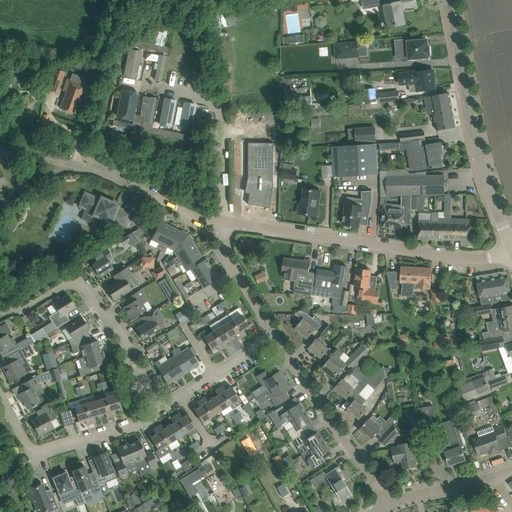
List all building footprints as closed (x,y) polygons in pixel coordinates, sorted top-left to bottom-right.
[(361,0),(362,1),(367,0),(369,0),(371,8),(384,5),(388,27),(395,26),(405,24),(402,9),(417,6),(415,0),(400,0),(401,2),(394,3),(393,0),(361,0)] [(226,15),(214,16),(216,28),(227,27),(226,15)] [(322,27),(326,24),(325,18),(320,16),(316,19),(316,25),(322,27)] [(182,20),(180,26),(190,28),(191,22),(182,20)] [(129,40),(128,46),(167,53),(168,47),(163,46),(168,29),(152,25),(147,43),(129,40)] [(83,44),(91,46),(94,38),(86,35),(83,44)] [(305,36),(284,38),(285,45),(305,42),(305,36)] [(403,53),(404,53),(409,53),(410,58),(428,57),(428,55),(430,55),(430,48),(427,48),(427,41),(416,41),(416,38),(395,40),(395,48),(399,47),(399,49),(399,50),(400,50),(400,51),(401,52),(402,53),(403,53)] [(359,51),(360,48),(367,48),(367,42),(335,44),(336,58),(359,57),(359,51)] [(124,76),(136,78),(141,52),(129,49),(124,76)] [(166,56),(159,55),(158,62),(155,61),(154,69),(156,70),(154,80),(161,82),(166,56)] [(55,68),(49,85),(60,88),(66,71),(55,68)] [(408,73),(409,84),(411,92),(417,91),(435,89),(433,70),(408,73)] [(283,77),(284,113),(291,113),(290,99),(291,99),(291,77),(283,77)] [(60,109),(75,114),(84,86),(66,79),(62,90),(66,92),(60,109)] [(378,94),(376,94),(375,88),(365,90),(365,91),(361,91),(361,97),(361,98),(359,98),(359,101),(362,100),(363,104),(366,104),(366,105),(380,103),(380,102),(399,100),(398,91),(378,94)] [(133,121),(138,93),(122,90),(117,118),(133,121)] [(449,93),(439,95),(425,97),(428,113),(434,111),(437,130),(455,127),(449,93)] [(313,95),(293,96),(294,107),(313,106),(313,95)] [(142,102),(140,112),(147,113),(145,123),(152,124),(157,99),(150,97),(149,103),(142,102)] [(163,98),(158,124),(170,126),(175,100),(163,98)] [(189,130),(194,104),(182,102),(178,127),(189,130)] [(132,124),(122,122),(113,120),(112,126),(191,142),(192,136),(170,131),(163,130),(151,128),(151,124),(143,122),(144,116),(134,115),(132,124)] [(355,128),(356,144),(376,143),(375,127),(355,128)] [(400,136),(401,142),(417,141),(426,139),(425,132),(400,136)] [(401,142),(402,147),(403,151),(407,150),(410,172),(443,166),(441,155),(444,155),(441,143),(424,146),(424,147),(418,148),(417,141),(401,142)] [(245,189),(250,190),(249,194),(247,204),(248,204),(270,208),(273,186),(274,145),(274,143),(262,143),(259,143),(248,143),(247,180),(245,189)] [(332,147),(334,177),(378,174),(376,144),(332,147)] [(281,177),(296,180),(298,171),(291,170),(292,165),(284,164),(281,177)] [(404,195),(404,196),(411,196),(411,195),(445,194),(444,175),(386,176),(386,171),(380,172),(381,195),(404,195)] [(320,191),(310,190),(304,189),(300,214),(316,216),(320,191)] [(346,227),(351,228),(352,226),(359,227),(361,213),(370,214),(372,200),(372,191),(362,191),(362,200),(362,203),(355,202),(354,205),(346,204),(343,224),(345,225),(346,227)] [(94,225),(103,229),(107,220),(110,222),(112,218),(116,220),(115,221),(125,226),(130,214),(120,209),(120,210),(116,209),(118,205),(111,202),(101,198),(100,201),(97,200),(98,199),(85,194),(80,206),(92,211),(93,210),(95,211),(94,215),(98,216),(94,225)] [(404,198),(402,198),(403,207),(412,207),(411,196),(404,196),(404,198)] [(383,210),(381,226),(389,227),(389,229),(402,230),(404,209),(391,208),(391,210),(383,210)] [(418,239),(444,240),(445,219),(445,213),(432,213),(432,221),(418,221),(418,239)] [(7,226),(13,230),(18,221),(12,217),(7,226)] [(445,219),(444,240),(461,240),(461,245),(473,245),(473,219),(445,219)] [(160,251),(171,227),(160,222),(151,239),(158,243),(156,249),(160,251)] [(173,250),(187,235),(171,227),(160,251),(165,253),(167,247),(173,250)] [(141,228),(133,232),(139,242),(140,244),(144,241),(140,235),(144,233),(141,228)] [(139,242),(133,232),(119,241),(122,246),(129,242),(132,247),(139,242)] [(172,265),(174,263),(196,249),(187,235),(173,250),(177,256),(172,259),(167,263),(170,267),(172,265)] [(252,245),(243,241),(240,248),(249,252),(252,245)] [(105,257),(97,262),(92,265),(99,277),(113,269),(108,260),(112,257),(106,248),(93,256),(94,257),(102,252),(105,257)] [(187,271),(191,268),(203,260),(196,249),(174,263),(177,267),(182,264),(187,271)] [(142,267),(154,268),(155,257),(143,256),(142,267)] [(203,260),(191,268),(203,287),(218,278),(206,258),(203,260)] [(283,278),(286,279),(296,280),(294,293),(304,295),(311,296),(313,283),(307,282),(310,261),(304,260),(304,262),(298,261),(298,260),(293,259),(293,260),(285,259),(282,272),(284,272),(283,278)] [(177,273),(172,265),(170,267),(166,269),(171,276),(177,273)] [(344,285),(345,277),(347,267),(335,265),(334,272),(318,269),(316,279),(317,279),(315,287),(322,288),(335,290),(333,305),(333,306),(332,310),(345,312),(346,305),(347,305),(349,292),(343,291),(344,285)] [(126,267),(122,270),(113,276),(117,281),(106,288),(110,294),(109,295),(112,300),(113,299),(114,300),(138,285),(126,267)] [(156,280),(160,278),(165,287),(171,283),(161,267),(151,273),(156,280)] [(357,269),(356,278),(355,286),(360,286),(358,300),(378,302),(379,291),(368,290),(371,270),(370,270),(369,268),(364,267),(363,269),(357,269)] [(401,283),(403,283),(403,289),(402,289),(401,296),(413,297),(414,290),(418,290),(418,288),(430,289),(431,272),(419,271),(420,268),(402,267),(401,283)] [(254,276),(258,285),(267,281),(263,272),(254,276)] [(506,276),(492,279),(494,291),(510,288),(508,278),(506,276)] [(173,280),(179,289),(183,287),(177,277),(173,280)] [(478,281),(480,293),(494,291),(492,279),(478,281)] [(169,301),(177,296),(171,287),(164,292),(169,301)] [(494,291),(480,293),(480,295),(469,297),(471,304),(481,302),(482,305),(502,301),(511,299),(511,297),(510,288),(494,291)] [(140,289),(137,291),(127,298),(130,304),(123,308),(130,319),(139,314),(146,309),(142,304),(147,301),(140,289)] [(440,300),(439,293),(439,291),(432,291),(433,303),(441,302),(440,300)] [(51,322),(43,328),(47,335),(56,329),(61,326),(69,320),(65,314),(76,307),(68,294),(53,304),(57,311),(48,317),(51,322)] [(347,313),(357,314),(358,306),(348,304),(347,313)] [(487,305),(471,308),(472,317),(489,313),(487,305)] [(511,305),(491,310),(493,321),(511,317),(511,305)] [(175,314),(180,324),(192,316),(187,307),(175,314)] [(156,309),(151,312),(143,317),(146,323),(137,329),(144,340),(160,330),(156,325),(163,320),(156,309)] [(296,313),(295,314),(296,315),(295,315),(296,316),(297,316),(303,321),(296,328),(302,333),(301,334),(306,338),(307,337),(308,338),(314,330),(316,332),(323,323),(315,316),(313,318),(307,313),(296,313)] [(241,315),(231,320),(241,337),(246,334),(243,330),(249,327),(241,315)] [(68,341),(70,344),(83,340),(90,338),(87,329),(90,327),(89,328),(82,317),(74,323),(66,328),(72,338),(68,341)] [(511,317),(493,321),(489,322),(492,333),(483,335),(484,341),(504,337),(503,331),(511,329),(511,317)] [(231,320),(222,326),(230,339),(235,336),(237,340),(241,337),(231,320)] [(19,348),(12,337),(8,339),(6,335),(11,332),(6,323),(0,326),(0,352),(3,357),(19,348)] [(326,324),(319,332),(322,334),(324,336),(327,333),(331,328),(326,324)] [(222,326),(213,332),(223,348),(227,346),(225,342),(230,339),(222,326)] [(455,328),(448,329),(446,329),(447,335),(448,335),(451,348),(452,348),(456,347),(455,344),(456,344),(454,334),(456,333),(455,328)] [(223,348),(213,332),(208,335),(205,330),(199,334),(202,340),(204,338),(211,351),(216,347),(219,351),(223,348)] [(47,335),(51,340),(57,336),(54,331),(47,335)] [(317,339),(316,341),(309,348),(321,358),(328,349),(322,343),(326,338),(324,336),(322,334),(317,340),(317,339)] [(348,339),(342,334),(333,344),(339,349),(348,339)] [(26,338),(29,344),(34,342),(30,335),(26,338)] [(435,337),(437,349),(446,348),(443,335),(435,337)] [(159,340),(162,345),(169,341),(166,336),(159,340)] [(482,351),(503,347),(506,346),(504,337),(484,341),(480,342),(482,351)] [(81,351),(83,357),(103,351),(101,352),(97,340),(85,345),(83,340),(70,344),(73,354),(81,351)] [(156,342),(154,344),(145,349),(148,354),(157,349),(159,347),(156,342)] [(363,344),(350,358),(351,359),(358,365),(371,352),(374,350),(373,348),(367,343),(365,345),(363,344)] [(511,343),(508,345),(506,346),(503,347),(500,348),(504,360),(511,356),(511,343)] [(29,344),(11,354),(15,361),(2,368),(10,382),(25,374),(22,367),(28,364),(25,359),(34,354),(29,344)] [(456,347),(452,348),(453,357),(462,355),(460,346),(456,347)] [(179,348),(175,350),(188,370),(199,364),(189,348),(182,353),(179,348)] [(329,361),(322,368),(334,378),(343,368),(344,369),(348,365),(340,358),(344,353),(340,349),(335,355),(330,360),(329,361)] [(175,350),(165,357),(178,377),(188,370),(175,350)] [(103,351),(83,357),(83,358),(79,359),(81,369),(78,369),(80,376),(95,371),(93,367),(106,363),(103,351)] [(178,377),(165,357),(154,363),(167,384),(178,377)] [(384,366),(371,381),(368,384),(375,390),(386,378),(392,377),(391,371),(385,372),(384,367),(384,366)] [(263,393),(270,389),(284,380),(279,371),(281,370),(280,369),(273,374),(270,368),(256,376),(262,386),(259,388),(252,392),(255,398),(263,393)] [(368,384),(371,381),(355,368),(349,376),(348,375),(343,380),(335,388),(347,398),(355,388),(361,393),(368,384)] [(57,369),(49,371),(50,375),(53,382),(60,380),(57,369)] [(488,375),(490,381),(496,378),(493,369),(486,371),(486,372),(487,372),(488,375)] [(496,378),(490,381),(489,381),(492,389),(508,383),(505,375),(496,378)] [(34,377),(31,379),(22,384),(26,390),(17,395),(20,400),(22,399),(28,409),(40,403),(36,396),(43,393),(34,377)] [(236,381),(239,386),(246,381),(243,377),(236,381)] [(478,396),(477,394),(489,390),(484,377),(459,386),(465,402),(478,396)] [(284,380),(270,389),(273,394),(269,396),(275,407),(280,403),(289,398),(285,392),(292,388),(291,387),(289,388),(284,380)] [(223,386),(219,389),(232,410),(241,404),(238,400),(239,399),(231,386),(226,390),(223,386)] [(212,398),(220,411),(223,416),(232,410),(219,389),(215,391),(217,395),(212,398)] [(116,395),(105,398),(111,417),(116,415),(115,411),(120,409),(118,400),(116,395)] [(356,400),(355,401),(348,409),(359,419),(367,410),(360,404),(365,399),(361,395),(356,400)] [(205,397),(201,400),(211,417),(220,411),(212,398),(207,401),(205,397)] [(105,398),(95,401),(100,416),(105,414),(106,418),(111,417),(105,398)] [(211,417),(201,400),(196,403),(199,407),(194,410),(202,422),(211,417)] [(95,401),(85,404),(91,423),(95,422),(94,417),(100,416),(95,401)] [(287,416),(290,421),(305,412),(299,403),(300,403),(299,402),(288,410),(285,405),(287,404),(286,403),(278,408),(274,411),(269,414),(271,418),(276,415),(280,420),(287,416)] [(482,413),(478,402),(467,406),(471,417),(482,413)] [(91,423),(85,404),(74,408),(76,413),(79,422),(84,420),(86,425),(91,423)] [(420,408),(424,428),(437,426),(433,406),(420,408)] [(260,409),(254,413),(259,420),(265,417),(260,409)] [(60,413),(61,417),(64,427),(75,423),(72,414),(70,410),(60,413)] [(50,411),(38,417),(31,421),(39,436),(53,428),(50,422),(55,419),(50,411)] [(239,411),(235,413),(245,429),(248,427),(239,411)] [(287,431),(292,440),(303,434),(300,428),(311,421),(310,421),(305,412),(290,421),(293,427),(287,431)] [(245,429),(235,413),(231,416),(241,432),(245,429)] [(180,414),(175,416),(185,433),(195,427),(187,414),(182,417),(180,414)] [(380,430),(384,434),(394,423),(392,415),(386,422),(380,417),(378,419),(373,415),(369,421),(369,420),(359,431),(365,435),(366,434),(372,439),(380,430)] [(173,423),(168,426),(176,438),(185,433),(175,416),(171,419),(173,423)] [(443,423),(450,443),(443,445),(445,452),(449,465),(466,460),(461,447),(464,446),(458,426),(454,427),(452,421),(443,423)] [(394,423),(384,434),(379,440),(385,446),(397,432),(395,427),(394,423)] [(161,425),(157,428),(167,444),(176,438),(168,426),(164,429),(161,425)] [(477,432),(479,437),(473,439),(479,455),(489,452),(490,455),(501,451),(497,440),(507,437),(503,426),(493,429),(492,426),(477,432)] [(416,441),(422,440),(420,427),(414,428),(414,433),(416,441)] [(167,444),(157,428),(153,430),(155,434),(150,437),(155,446),(158,450),(155,452),(159,459),(171,451),(167,444)] [(305,445),(308,450),(323,441),(317,432),(318,432),(317,432),(306,439),(303,434),(292,440),(298,449),(305,445)] [(243,438),(245,442),(253,438),(250,434),(243,438)] [(128,443),(127,443),(134,460),(138,470),(140,475),(151,471),(151,469),(158,466),(151,451),(145,454),(139,440),(128,445),(128,443)] [(311,469),(315,467),(323,462),(323,461),(321,463),(318,458),(329,450),(328,450),(323,441),(308,450),(301,455),(311,469)] [(412,442),(408,443),(398,445),(398,447),(391,448),(394,463),(402,461),(403,470),(417,467),(412,442)] [(134,460),(127,443),(116,448),(122,461),(114,464),(120,477),(128,474),(126,469),(131,468),(128,463),(134,460)] [(105,452),(104,453),(102,451),(98,453),(98,455),(93,457),(97,468),(92,470),(94,476),(100,492),(101,491),(99,485),(116,478),(105,452)] [(272,458),(281,476),(288,473),(279,455),(272,458)] [(201,462),(200,460),(198,457),(191,462),(195,467),(197,465),(201,462)] [(191,468),(186,461),(181,465),(185,472),(191,468)] [(206,474),(213,470),(209,463),(202,467),(206,474)] [(74,476),(73,476),(84,504),(85,503),(80,491),(88,488),(91,495),(100,492),(94,476),(89,478),(84,466),(82,467),(82,465),(73,469),(74,470),(72,471),(74,476)] [(330,472),(325,474),(323,472),(310,481),(314,488),(328,483),(332,488),(328,491),(332,500),(335,506),(352,496),(343,482),(347,480),(338,466),(330,472)] [(199,468),(180,479),(184,487),(191,483),(204,476),(200,470),(199,468)] [(84,504),(73,476),(68,478),(66,472),(60,475),(59,475),(58,475),(57,475),(56,475),(55,476),(55,477),(53,478),(60,495),(58,495),(62,505),(75,499),(78,506),(84,504)] [(169,475),(171,477),(173,481),(178,478),(174,472),(169,475)] [(166,475),(159,480),(163,487),(170,482),(166,475)] [(30,491),(28,492),(32,501),(32,502),(34,502),(38,511),(60,511),(56,501),(52,492),(45,495),(41,485),(39,486),(38,485),(38,484),(37,484),(36,484),(35,485),(34,485),(33,485),(33,486),(32,486),(32,487),(31,487),(32,488),(29,490),(30,491)] [(238,488),(243,497),(249,493),(244,485),(238,488)] [(237,488),(232,491),(236,498),(241,495),(237,488)] [(139,505),(134,494),(127,497),(132,509),(139,505)] [(161,494),(143,504),(147,511),(165,501),(161,494)]
